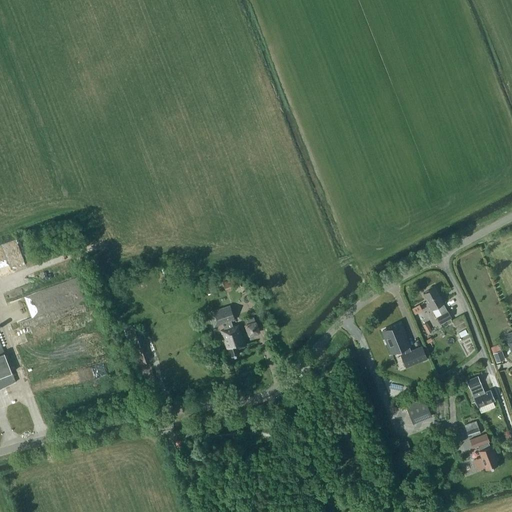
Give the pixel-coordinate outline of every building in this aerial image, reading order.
[(237,276),(226,281),(223,282),(227,292),(241,287),(237,276)] [(443,302),(435,286),(423,293),(431,308),(436,306),(440,314),(436,316),(440,324),(452,318),(448,311),(446,311),(442,302),(443,302)] [(209,312),(214,326),(223,323),(225,329),(220,331),(227,351),(229,351),(231,356),(239,354),(238,348),(246,345),(239,324),(232,327),(230,321),(234,320),(229,305),(209,312)] [(457,332),(468,327),(463,314),(451,319),(457,332)] [(246,327),(249,336),(252,335),(259,333),(255,324),(254,324),(253,320),(246,323),(247,327),(246,327)] [(408,345),(409,345),(400,323),(382,329),(391,352),(403,347),(405,353),(401,354),(405,366),(426,358),(422,346),(410,351),(408,345)] [(141,346),(138,337),(127,341),(130,350),(141,346)] [(0,387),(15,381),(0,341),(0,387)] [(502,350),(493,353),(496,362),(505,359),(502,350)] [(465,381),(477,407),(478,407),(481,412),(494,406),(492,400),(494,399),(490,389),(484,392),(476,375),(465,381)] [(424,397),(405,404),(412,420),(430,413),(424,397)] [(465,425),(469,437),(480,433),(476,421),(465,425)] [(481,456),(474,459),(477,469),(485,466),(486,468),(498,464),(497,460),(499,459),(493,444),(490,445),(488,440),(489,439),(486,432),(469,438),(470,438),(473,446),(478,444),(480,449),(479,450),(481,456)] [(407,440),(397,445),(398,446),(398,447),(401,454),(411,450),(407,440)]
